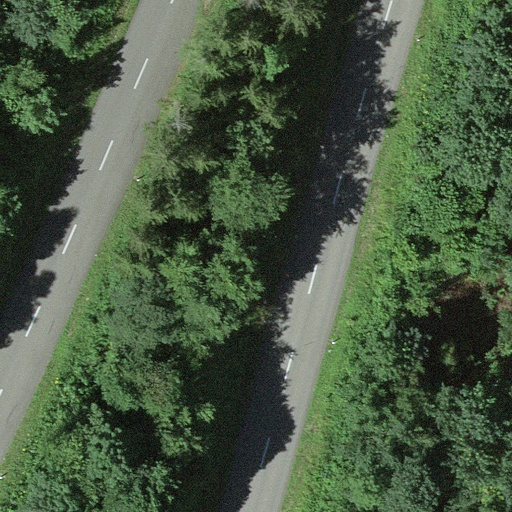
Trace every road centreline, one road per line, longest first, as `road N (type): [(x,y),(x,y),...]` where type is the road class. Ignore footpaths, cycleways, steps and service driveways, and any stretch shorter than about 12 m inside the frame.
road 1 (tertiary): [(248,511),(389,0)]
road 2 (tertiary): [(177,0),(0,384)]
